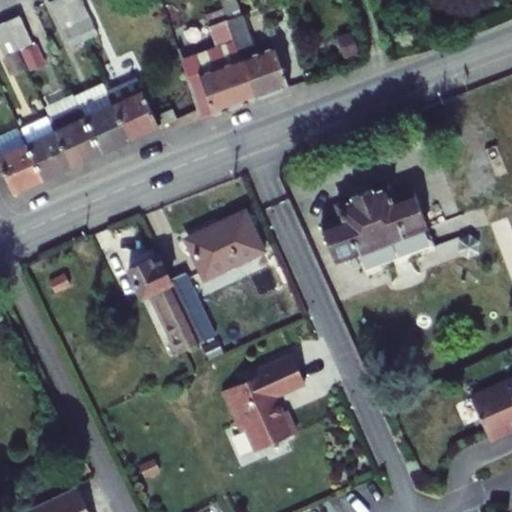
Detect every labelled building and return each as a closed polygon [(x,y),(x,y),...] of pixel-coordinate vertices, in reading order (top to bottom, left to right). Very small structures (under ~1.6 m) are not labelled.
[(53,0),(49,2),(70,48),(84,41),(65,0),(53,0)] [(65,0),(84,41),(99,35),(82,0),(65,0)] [(256,99),(290,87),(275,46),(257,53),(244,15),(242,16),(236,0),(220,0),(228,21),(227,21),(233,39),(240,58),(241,58),(256,99)] [(265,0),(262,1),(271,26),(286,21),(278,0),(265,0)] [(6,22),(19,50),(33,44),(20,15),(6,22)] [(182,61),(200,120),(256,99),(241,58),(240,58),(233,39),(227,21),(208,28),(217,49),(182,61)] [(0,24),(0,46),(5,57),(19,50),(6,22),(0,24)] [(107,91),(129,140),(159,126),(137,78),(107,91)] [(107,91),(104,83),(75,96),(79,104),(107,91)] [(79,104),(101,153),(129,140),(107,91),(79,104)] [(74,95),(45,108),(50,117),(79,104),(75,96),(74,95)] [(50,117),(72,166),(101,153),(79,104),(50,117)] [(160,115),(164,124),(177,118),(173,109),(160,115)] [(27,144),(43,179),(72,166),(50,117),(21,131),(27,144)] [(0,156),(0,163),(13,193),(43,179),(27,144),(0,156)] [(321,225),(335,261),(391,240),(425,227),(428,226),(414,191),(394,199),(389,186),(374,191),(373,188),(351,196),(352,199),(337,204),(342,218),(321,225)] [(244,212),(188,240),(205,277),(262,250),(244,212)] [(391,240),(396,253),(430,240),(425,227),(391,240)] [(170,279),(159,255),(129,270),(142,297),(151,292),(181,352),(200,342),(170,280),(170,279)] [(216,335),(186,272),(170,279),(170,280),(200,342),(216,335)] [(66,274),(50,282),(55,292),(71,285),(66,274)] [(305,382),(293,355),(247,375),(249,380),(223,391),(242,431),(247,429),(252,440),(292,424),(287,411),(283,413),(275,396),(305,382)] [(511,379),(471,398),(489,437),(511,426),(511,379)] [(252,440),(256,451),(296,433),(292,424),(252,440)] [(83,455),(63,465),(70,479),(90,469),(83,455)] [(145,477),(160,469),(155,459),(140,466),(145,477)] [(89,511),(77,486),(69,489),(22,511),(89,511)]
